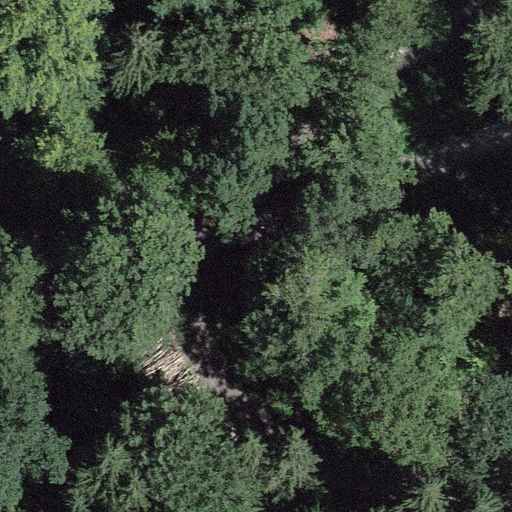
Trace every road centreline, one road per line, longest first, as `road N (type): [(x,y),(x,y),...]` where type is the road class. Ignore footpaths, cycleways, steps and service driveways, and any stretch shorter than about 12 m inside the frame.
road 1 (track): [(0,233),(99,243),(477,0)]
road 2 (track): [(99,243),(202,275),(428,244),(511,209)]
road 3 (track): [(511,450),(303,428),(161,317)]
road 4 (unclassified): [(116,0),(0,152)]
road 5 (track): [(99,243),(54,76)]
